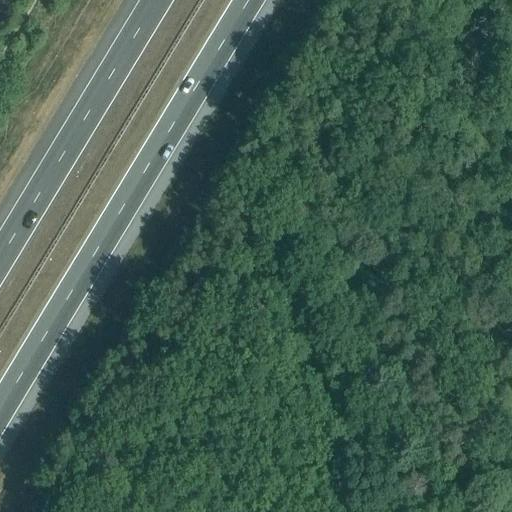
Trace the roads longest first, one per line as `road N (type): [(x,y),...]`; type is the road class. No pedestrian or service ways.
road 1 (motorway): [(0,413),(251,0)]
road 2 (motorway): [(158,0),(0,261)]
